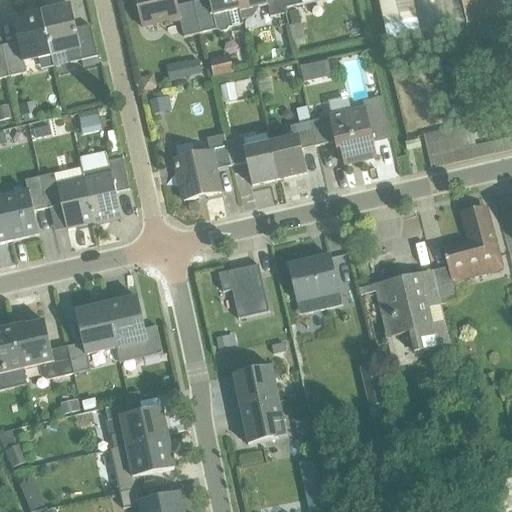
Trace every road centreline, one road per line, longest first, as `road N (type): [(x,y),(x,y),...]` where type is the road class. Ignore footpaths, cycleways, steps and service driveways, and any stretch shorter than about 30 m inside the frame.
road 1 (residential): [(165,246),(511,168)]
road 2 (residential): [(221,511),(165,246)]
road 3 (residential): [(165,246),(151,217),(101,0)]
road 4 (residential): [(0,285),(165,246)]
